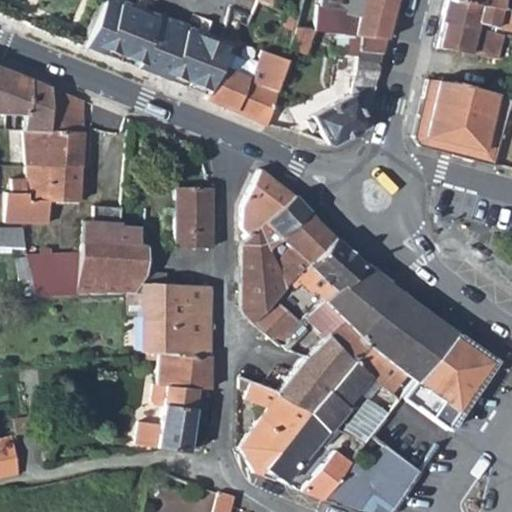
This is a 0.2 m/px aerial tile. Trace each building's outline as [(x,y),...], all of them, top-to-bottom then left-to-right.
[(99,0),(79,48),(181,90),(202,39),(182,30),(184,25),(154,12),(152,17),(116,2),(117,0),(99,0)] [(381,56),(393,0),(317,0),(316,5),(311,4),(306,30),(335,36),(357,41),(355,50),(381,56)] [(442,0),(431,45),(471,55),(477,32),(474,31),(476,25),(493,30),(500,0),(442,0)] [(281,29),(291,32),(294,21),(284,18),(281,29)] [(304,54),(308,31),(295,28),(291,51),(304,54)] [(498,37),(477,32),(471,55),(492,61),(498,37)] [(363,122),(381,56),(355,50),(357,41),(335,36),(332,51),(353,54),(347,94),(308,113),(310,118),(304,120),(309,131),(316,128),(322,143),(326,144),(361,126),(363,122)] [(181,90),(203,100),(216,68),(214,67),(221,52),(223,47),(202,39),(181,90)] [(203,100),(262,124),(288,63),(261,52),(255,67),(248,81),(225,71),(216,68),(203,100)] [(214,67),(216,68),(225,71),(231,56),(221,52),(214,67)] [(248,81),(255,67),(231,56),(225,71),(248,81)] [(49,91),(0,71),(0,119),(23,120),(23,136),(46,137),(49,91)] [(504,98),(425,79),(412,139),(419,148),(475,161),(481,132),(500,136),(505,111),(508,98),(504,98)] [(83,104),(49,91),(46,137),(81,137),(83,104)] [(481,132),(475,161),(493,165),(494,161),(500,136),(481,132)] [(46,137),(23,136),(23,169),(79,170),(81,137),(46,137)] [(78,204),(79,170),(23,169),(23,180),(11,180),(11,193),(3,193),(2,202),(40,203),(78,204)] [(237,227),(244,236),(289,194),(256,169),(253,175),(237,204),(237,227)] [(209,249),(210,190),(172,189),(171,248),(209,249)] [(237,242),(237,259),(252,258),(264,247),(279,233),(304,209),(289,194),(244,236),(237,242)] [(40,203),(2,202),(2,221),(12,222),(12,224),(39,224),(40,203)] [(115,225),(116,208),(90,206),(89,206),(87,221),(79,220),(77,241),(140,244),(141,228),(115,225)] [(311,256),(332,236),(304,209),(279,233),(289,243),(272,264),(264,247),(252,258),(237,259),(238,311),(249,323),(311,256)] [(18,228),(0,227),(0,248),(22,249),(18,228)] [(320,298),(359,262),(332,236),(311,256),(249,323),(263,334),(276,342),(296,323),(299,320),(279,302),(297,281),(305,289),(313,289),(320,298)] [(142,273),(140,244),(77,241),(76,254),(72,294),(128,295),(128,284),(140,284),(161,285),(161,276),(142,273)] [(483,256),(470,247),(468,249),(466,252),(479,262),(483,256)] [(32,299),(72,294),(76,254),(23,256),(32,299)] [(316,339),(347,360),(361,342),(397,292),(359,262),(320,298),(304,315),(299,320),(296,323),(316,339)] [(207,354),(208,285),(161,285),(140,284),(139,354),(154,354),(207,354)] [(411,382),(450,331),(397,292),(361,342),(398,370),(411,382)] [(398,400),(444,431),(492,362),(450,331),(411,382),(398,400)] [(347,360),(316,339),(268,390),(276,393),(305,411),(306,412),(322,391),(347,360)] [(398,400),(411,382),(398,370),(361,342),(347,360),(370,380),(386,394),(396,402),(398,400)] [(206,388),(207,354),(154,354),(153,385),(194,387),(206,388)] [(347,360),(322,391),(345,411),(370,380),(347,360)] [(263,406),(237,444),(240,454),(249,471),(258,474),(262,468),(288,435),(306,412),(305,411),(276,393),(268,390),(260,387),(237,378),(237,387),(244,391),(242,398),(263,406)] [(194,387),(153,385),(148,385),(146,395),(152,402),(159,403),(158,423),(135,420),(131,443),(185,450),(194,387)] [(322,391),(306,412),(325,432),(329,428),(338,419),(345,411),(322,391)] [(387,415),(396,402),(386,394),(377,405),(387,415)] [(288,435),(262,468),(282,481),(316,443),(325,432),(306,412),(288,435)] [(329,428),(338,432),(349,437),(354,427),(338,419),(329,428)] [(325,432),(316,443),(324,450),(338,432),(329,428),(325,432)] [(362,432),(355,441),(362,447),(368,439),(369,438),(362,432)] [(0,476),(14,474),(7,438),(0,439),(0,476)] [(340,440),(297,490),(320,499),(350,463),(355,456),(340,440)] [(351,445),(358,452),(362,447),(355,441),(351,445)] [(350,463),(320,499),(351,511),(388,511),(398,499),(415,474),(380,447),(362,472),(350,463)] [(225,511),(231,496),(216,492),(209,511),(225,511)]
